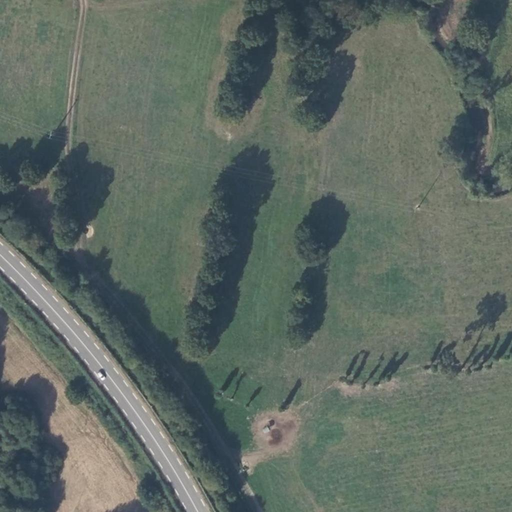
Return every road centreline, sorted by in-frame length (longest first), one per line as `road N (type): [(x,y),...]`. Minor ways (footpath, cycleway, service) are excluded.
road 1 (track): [(255,511),(180,381),(76,253),(68,125),(80,0)]
road 2 (secondary): [(198,511),(121,391),(0,252)]
